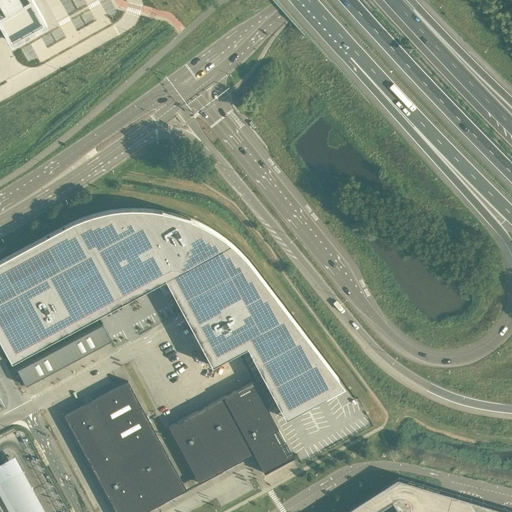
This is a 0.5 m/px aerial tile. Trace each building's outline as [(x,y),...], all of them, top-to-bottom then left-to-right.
[(0,0),(0,19),(12,41),(44,23),(31,0),(0,0)] [(0,340),(11,361),(165,278),(189,324),(192,329),(211,365),(238,351),(246,346),(265,381),(285,417),(319,399),(332,391),(343,386),(337,377),(253,266),(252,266),(239,251),(225,238),(209,228),(191,219),(173,213),(166,211),(153,209),(134,208),(115,209),(95,213),(77,219),(63,225),(0,259),(0,340)] [(111,340),(102,323),(15,373),(25,385),(111,340)] [(155,432),(128,381),(91,400),(120,452),(155,432)] [(252,381),(168,426),(198,482),(252,454),(263,473),(291,458),(293,457),(275,423),(252,381)] [(115,511),(143,511),(186,489),(155,432),(119,452),(91,400),(64,415),(115,511)] [(20,511),(32,511),(11,473),(5,461),(5,462),(1,464),(0,464),(0,495),(9,511),(18,507),(20,511)] [(508,511),(448,493),(400,477),(344,511),(508,511)]
